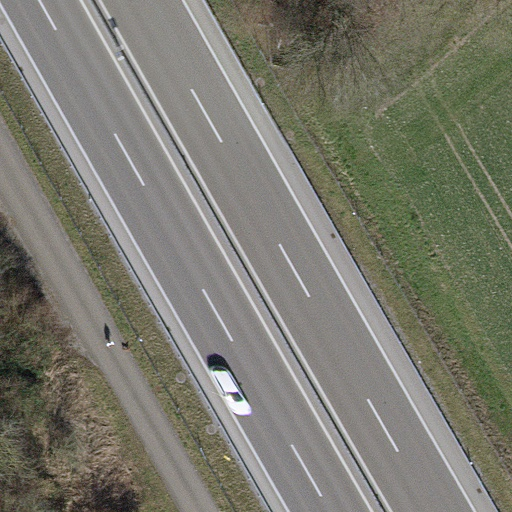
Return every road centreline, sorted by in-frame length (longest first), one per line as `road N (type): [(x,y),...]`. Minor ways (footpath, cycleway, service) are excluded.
road 1 (motorway): [(436,511),(144,0)]
road 2 (motorway): [(38,0),(329,511)]
